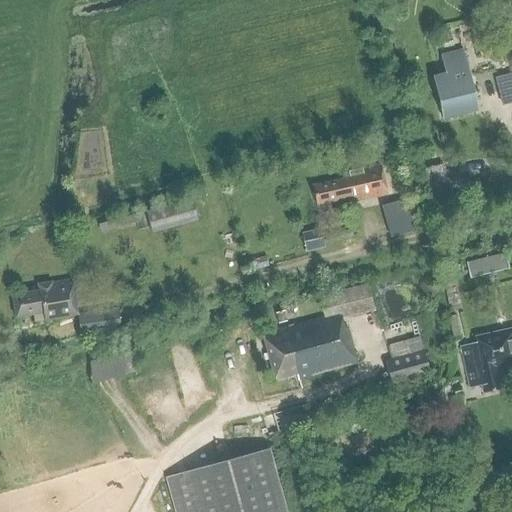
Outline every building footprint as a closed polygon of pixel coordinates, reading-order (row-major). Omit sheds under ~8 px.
[(432,79),(442,119),(477,110),(463,52),(441,58),(445,76),(432,79)] [(442,165),(423,171),(434,211),(453,206),(442,165)] [(342,179),(344,184),(313,191),(317,211),(348,204),(349,209),(388,200),(381,170),(342,179)] [(197,218),(192,199),(146,212),(151,231),(197,218)] [(413,238),(405,205),(382,210),(389,244),(413,238)] [(307,253),(326,251),(323,230),(304,233),(307,253)] [(38,286),(39,293),(12,296),(15,317),(33,315),(34,321),(75,315),(70,281),(38,286)] [(320,301),(324,317),(261,334),(274,383),(296,378),(297,384),(357,367),(347,333),(345,333),(342,322),(373,314),(366,289),(320,301)] [(120,327),(117,308),(78,315),(81,334),(120,327)] [(275,314),(278,324),(287,322),(284,311),(275,314)] [(488,343),(459,350),(469,390),(480,387),(482,395),(501,391),(499,382),(505,381),(502,369),(511,366),(511,331),(487,337),(488,343)] [(387,346),(391,359),(423,351),(419,337),(387,346)] [(429,377),(422,354),(385,365),(392,388),(429,377)] [(90,364),(93,388),(139,382),(135,358),(90,364)] [(441,413),(436,397),(424,401),(428,416),(441,413)] [(268,432),(313,426),(311,407),(265,414),(268,432)] [(403,419),(382,424),(388,447),(408,442),(403,419)] [(319,424),(307,428),(309,433),(316,459),(327,456),(320,428),(319,424)] [(284,511),(268,451),(166,479),(174,511),(284,511)]
